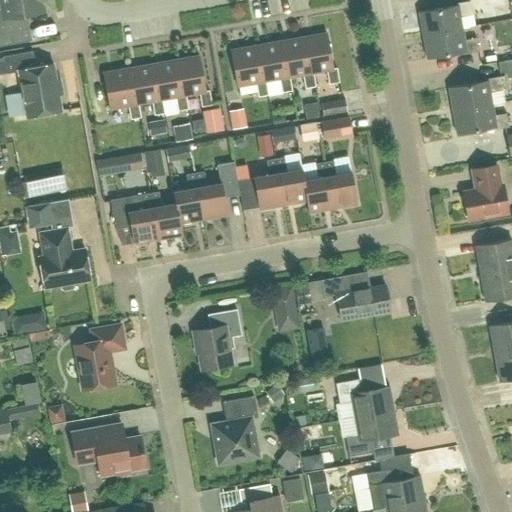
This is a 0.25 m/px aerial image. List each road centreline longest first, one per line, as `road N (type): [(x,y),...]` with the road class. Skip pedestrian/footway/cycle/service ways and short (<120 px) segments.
road 1 (residential): [(186,511),(147,281),(422,231)]
road 2 (residential): [(500,511),(453,377),(422,231)]
road 3 (residential): [(422,231),(376,0)]
